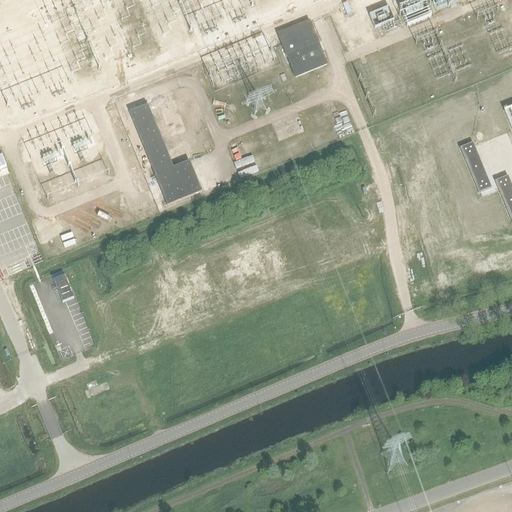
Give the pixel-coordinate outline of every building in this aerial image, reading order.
[(439,9),(459,5),(458,0),(423,0),(403,4),(405,17),(412,16),(413,23),(441,18),(439,9)] [(371,15),(376,29),(401,20),(397,6),(371,15)] [(282,47),(295,78),(327,65),(309,23),(309,22),(277,35),(282,47)] [(147,105),(129,113),(167,207),(202,193),(189,162),(173,168),(147,105)] [(472,145),(460,150),(478,194),(490,189),(472,145)] [(0,173),(14,168),(9,155),(0,157),(0,173)] [(511,188),(507,177),(495,182),(511,223),(511,188)] [(64,277),(54,281),(63,303),(73,299),(64,277)]
